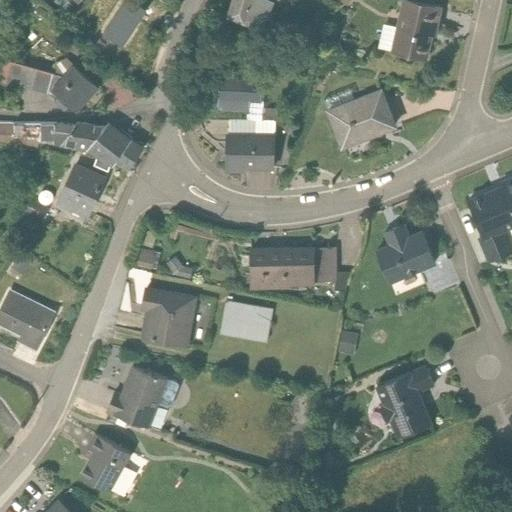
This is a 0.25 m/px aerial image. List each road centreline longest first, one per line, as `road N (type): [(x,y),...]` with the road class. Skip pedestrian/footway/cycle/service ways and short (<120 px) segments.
road 1 (residential): [(155,171),(240,211),(303,213),(426,169)]
road 2 (residential): [(155,171),(133,202),(60,391)]
road 3 (residential): [(426,169),(487,329),(488,372)]
road 4 (residential): [(163,106),(0,107)]
road 5 (residential): [(469,150),(472,86),(492,0)]
